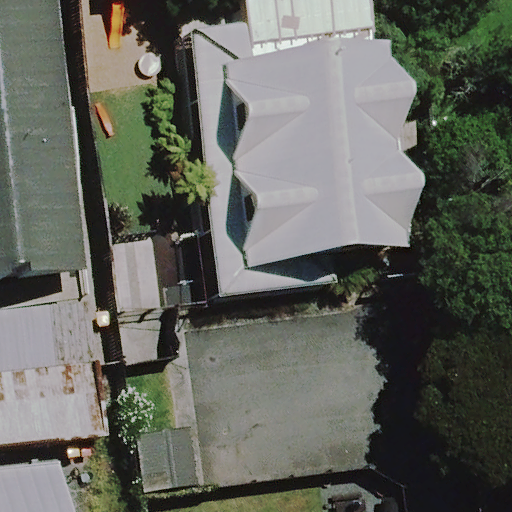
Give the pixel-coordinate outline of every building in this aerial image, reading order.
[(0,291),(73,281),(31,0),(22,0),(0,3),(0,291)] [(155,0),(186,227),(111,237),(123,321),(197,311),(275,301),(273,282),(386,267),(352,7),(350,0),(155,0)] [(0,453),(92,448),(83,317),(0,322),(0,453)] [(511,511),(511,437),(496,439),(504,511),(511,511)] [(0,511),(52,511),(50,480),(0,484),(0,511)]
